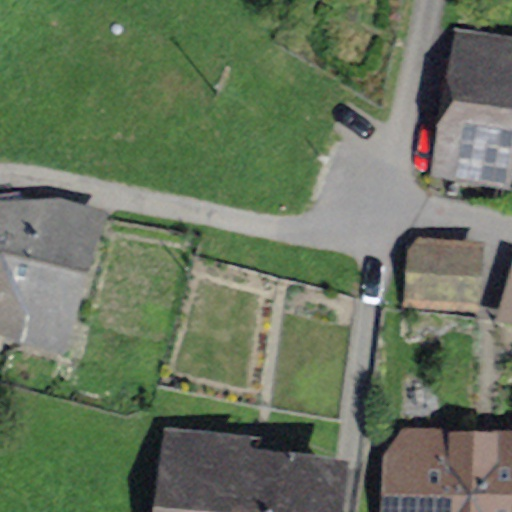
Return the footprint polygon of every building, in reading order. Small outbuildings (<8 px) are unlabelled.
[(433,187),(511,201),(511,42),(460,33),(433,187)] [(0,345),(75,367),(117,222),(61,206),(0,207),(0,345)] [(484,321),(490,250),(420,244),(409,258),(404,315),(484,321)] [(511,285),(497,332),(511,333),(511,285)] [(339,511),(343,481),(264,470),(266,456),(178,444),(169,511),(339,511)] [(511,511),(511,454),(412,450),(396,474),(393,511),(511,511)]
